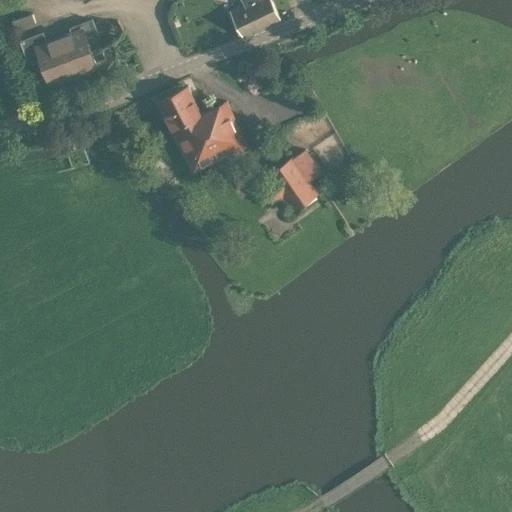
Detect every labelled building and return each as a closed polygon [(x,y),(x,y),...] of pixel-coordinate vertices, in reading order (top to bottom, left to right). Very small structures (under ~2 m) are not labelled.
[(232,0),(246,24),(282,7),(278,0),(232,0)] [(34,1),(14,8),(19,20),(38,13),(34,1)] [(74,21),(61,26),(75,61),(98,53),(93,38),(104,34),(94,8),(73,16),(74,21)] [(75,61),(61,26),(48,31),(45,21),(23,29),(31,51),(43,47),(51,70),(75,61)] [(163,88),(196,158),(250,133),(230,90),(204,102),(191,75),(163,88)] [(342,108),(321,118),(333,144),(354,134),(342,108)] [(307,136),(296,144),(272,162),(276,168),(265,176),(276,192),(288,184),(297,198),(322,180),(312,167),(323,159),(307,136)]
